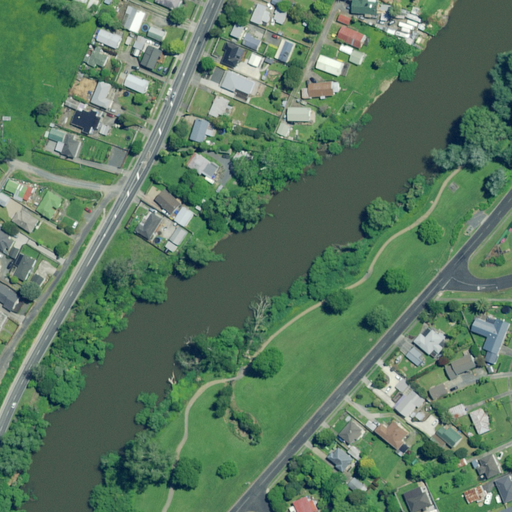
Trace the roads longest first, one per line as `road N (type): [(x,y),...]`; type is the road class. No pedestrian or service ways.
road 1 (tertiary): [(0,428),(128,191),(214,0)]
road 2 (residential): [(253,492),(446,273)]
